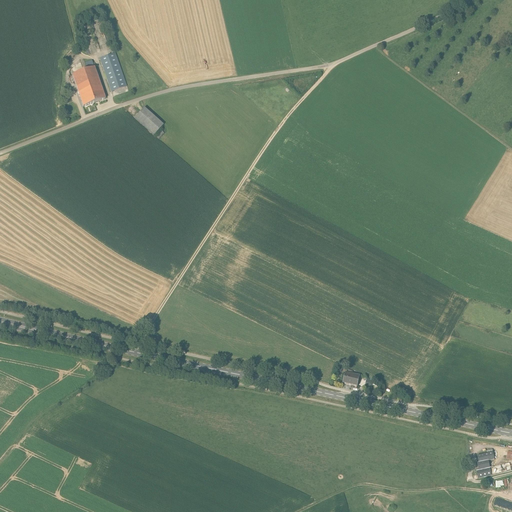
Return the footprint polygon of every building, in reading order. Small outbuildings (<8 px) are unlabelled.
[(112,92),(127,86),(115,53),(100,58),(112,92)] [(83,107),(105,99),(92,61),(85,63),(87,70),(72,75),(83,107)] [(144,108),(135,119),(155,136),(164,126),(144,108)] [(357,387),(360,376),(345,372),(343,383),(357,387)] [(509,463),(490,468),(488,461),(494,460),(493,452),(477,456),(479,462),(477,463),(479,470),(476,470),(478,479),(511,471),(511,465),(510,466),(509,463)]
